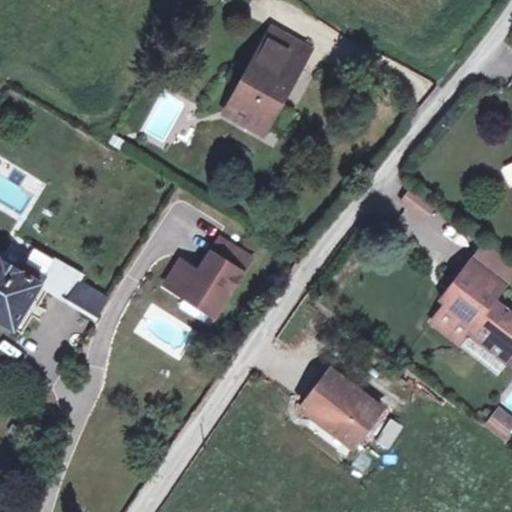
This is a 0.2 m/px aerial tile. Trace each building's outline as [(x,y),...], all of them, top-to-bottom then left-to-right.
[(312,43),(270,21),(257,48),(260,53),(232,105),(265,123),(312,43)] [(427,198),(407,181),(396,195),(417,212),(427,198)] [(248,253),(217,235),(200,265),(204,267),(202,270),(178,257),(165,282),(185,294),(187,289),(214,304),(218,305),(248,253)] [(504,268),(474,246),(463,259),(493,282),(504,268)] [(23,268),(0,253),(0,321),(15,330),(41,287),(97,320),(111,297),(83,279),(87,274),(86,274),(49,252),(38,268),(27,262),(23,268)] [(463,259),(463,258),(443,282),(449,286),(424,317),(452,340),(461,330),(497,358),(511,338),(511,320),(485,299),(496,284),(493,282),(463,259)] [(214,304),(187,289),(185,294),(212,309),(214,304)] [(376,408),(324,369),(296,407),(347,446),(376,408)] [(392,418),(378,442),(390,449),(403,425),(392,418)]
